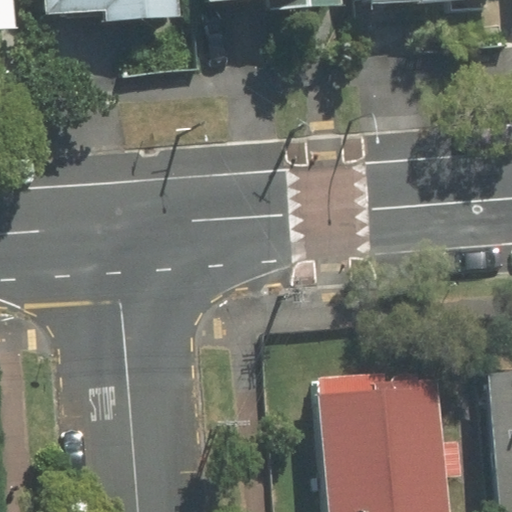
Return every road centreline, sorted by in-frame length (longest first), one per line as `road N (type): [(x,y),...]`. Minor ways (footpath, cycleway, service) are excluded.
road 1 (tertiary): [(511,193),(115,222)]
road 2 (tertiary): [(138,511),(115,222)]
